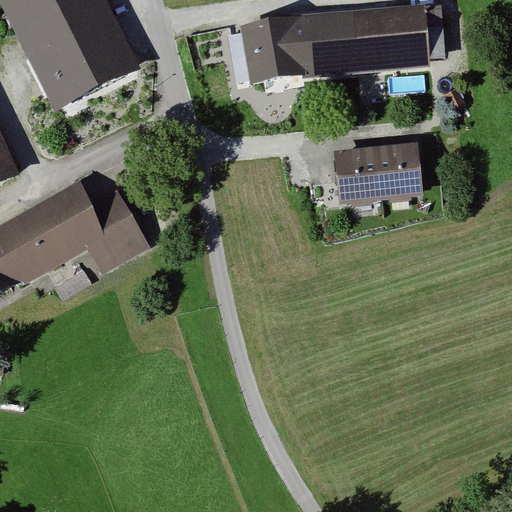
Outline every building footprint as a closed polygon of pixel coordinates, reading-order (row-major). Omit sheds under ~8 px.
[(105,0),(0,0),(0,3),(57,120),(143,76),(105,0)] [(296,23),(242,29),(249,89),(423,69),(422,64),(442,62),(436,11),(408,14),(406,0),(401,0),(294,12),(296,23)] [(0,181),(15,175),(0,139),(0,181)] [(419,151),(331,156),(334,208),(422,202),(419,151)] [(84,196),(0,241),(0,301),(13,294),(17,302),(90,262),(101,282),(151,255),(122,202),(96,217),(84,196)]
